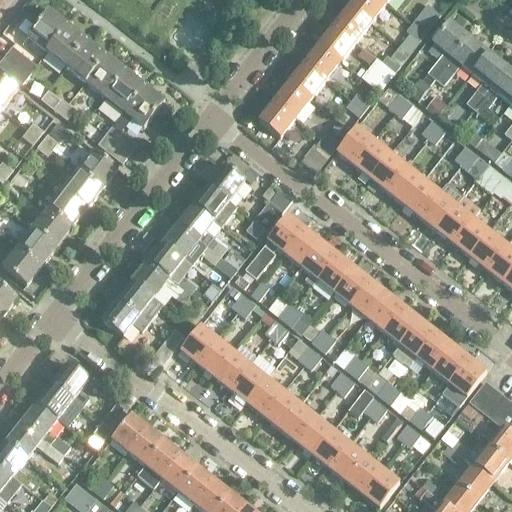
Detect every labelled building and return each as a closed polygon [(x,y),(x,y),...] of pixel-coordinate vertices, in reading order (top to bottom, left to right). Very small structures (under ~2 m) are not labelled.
[(385,9),(373,0),(355,0),(348,10),(370,28),(385,9)] [(373,0),(385,9),(391,0),(373,0)] [(411,28),(424,38),(439,20),(426,9),(411,28)] [(370,28),(348,10),(333,30),(355,47),(370,28)] [(67,30),(47,14),(26,41),(46,56),(67,30)] [(435,85),(468,42),(449,27),(432,48),(444,57),(427,78),(435,85)] [(419,45),(424,38),(411,28),(406,34),(409,37),(419,45)] [(67,30),(46,57),(65,72),(86,45),(67,30)] [(355,47),(333,30),(318,49),(339,66),(355,47)] [(399,50),(409,58),(419,45),(409,37),(399,50)] [(471,79),(488,58),(468,42),(435,85),(443,91),(460,70),(471,79)] [(84,86),(105,60),(86,45),(65,72),(84,86)] [(318,49),(303,68),(324,85),(339,66),(318,49)] [(399,71),(409,58),(399,50),(389,63),(399,71)] [(3,61),(28,80),(35,71),(10,51),(3,61)] [(473,115),(506,73),(488,58),(471,79),(482,88),(465,109),(473,115)] [(104,102),(125,75),(105,60),(84,86),(104,102)] [(0,72),(21,89),(28,80),(3,61),(0,64),(0,72)] [(380,67),(393,77),(399,71),(389,63),(386,61),(380,67)] [(388,84),(393,77),(380,67),(375,74),(388,84)] [(303,68),(287,87),(309,104),(324,85),(303,68)] [(509,109),(511,105),(511,77),(506,73),(473,115),(481,121),(498,100),(509,109)] [(123,117),(144,90),(125,75),(104,102),(123,117)] [(369,90),(378,97),(384,89),(367,76),(362,84),(369,90)] [(426,78),(421,85),(429,91),(434,85),(426,78)] [(16,95),(0,82),(0,114),(0,115),(16,95)] [(407,100),(417,108),(430,92),(429,91),(421,85),(420,83),(407,100)] [(287,87),(272,106),(294,123),(309,104),(287,87)] [(162,121),(169,111),(164,107),(164,106),(144,90),(123,117),(113,131),(112,130),(105,139),(128,158),(136,149),(120,137),(131,123),(143,133),(156,117),(162,121)] [(372,105),(378,97),(369,90),(363,98),(372,105)] [(389,111),(398,99),(388,91),(378,103),(389,111)] [(47,95),(40,104),(52,114),(60,104),(47,95)] [(350,105),(364,115),(369,109),(356,99),(350,105)] [(394,118),(404,105),(398,99),(389,111),(387,112),(394,118)] [(59,119),(67,108),(61,103),(60,104),(52,114),(59,119)] [(358,122),(364,115),(350,105),(345,112),(358,122)] [(404,105),(394,118),(401,123),(401,122),(411,110),(404,105)] [(511,146),(511,145),(511,105),(509,109),(511,111),(511,128),(503,139),(511,146)] [(294,123),(272,106),(257,126),(278,143),(294,123)] [(67,108),(59,119),(66,124),(74,113),(67,108)] [(422,118),(411,110),(401,122),(412,131),(422,118)] [(427,144),(438,131),(431,126),(421,139),(427,144)] [(26,134),(37,142),(42,135),(32,127),(26,134)] [(438,131),(427,144),(434,149),(444,136),(438,131)] [(373,146),(355,132),(335,158),(352,171),(373,146)] [(32,149),(37,142),(26,134),(21,140),(32,149)] [(320,143),(333,154),(339,147),(326,136),(320,143)] [(41,145),(52,153),(57,147),(46,138),(41,145)] [(121,168),(128,158),(105,139),(97,149),(121,168)] [(328,161),(333,154),(320,143),(314,151),(328,161)] [(46,160),(52,153),(41,145),(36,152),(46,160)] [(373,146),(352,171),(369,184),(389,159),(373,146)] [(460,170),(471,157),(464,152),(454,165),(460,170)] [(117,174),(93,155),(77,175),(101,194),(117,174)] [(471,157),(460,170),(467,175),(477,162),(471,157)] [(405,172),(389,159),(369,184),(385,197),(405,172)] [(0,167),(0,175),(7,181),(12,174),(2,166),(0,167)] [(207,190),(228,207),(244,187),(222,170),(207,190)] [(405,172),(385,197),(402,210),(422,185),(405,172)] [(62,194),(86,212),(101,194),(77,175),(62,194)] [(11,184),(21,192),(27,185),(16,177),(11,184)] [(493,196),(504,183),(497,178),(487,191),(493,196)] [(504,183),(493,196),(500,201),(510,188),(504,183)] [(16,199),(21,192),(11,184),(6,190),(16,199)] [(438,198),(422,185),(402,210),(418,223),(438,198)] [(191,210),(213,226),(228,207),(207,190),(191,210)] [(47,213),(71,232),(86,212),(62,194),(47,213)] [(438,198),(418,223),(434,236),(454,211),(438,198)] [(451,249),(471,224),(479,213),(463,200),(454,211),(434,236),(451,249)] [(252,226),(266,236),(268,238),(284,217),(268,205),(252,226)] [(198,245),(213,226),(191,210),(177,228),(198,245)] [(32,232),(56,251),(71,232),(47,213),(32,232)] [(287,220),(267,246),(284,259),(304,234),(287,220)] [(487,237),(471,224),(451,249),(467,262),(487,237)] [(259,245),(266,236),(252,226),(245,234),(255,242),(259,245)] [(198,245),(177,228),(162,247),(183,264),(198,245)] [(41,270),(56,251),(32,232),(17,251),(41,270)] [(304,234),(284,259),(300,272),(320,247),(304,234)] [(487,237),(467,262),(484,275),(504,250),(487,237)] [(420,262),(432,251),(420,238),(408,249),(420,262)] [(207,252),(220,262),(226,255),(212,244),(207,252)] [(190,301),(196,293),(182,282),(191,271),(183,264),(162,247),(146,267),(190,301)] [(313,290),(317,285),(337,260),(320,247),(300,272),(309,279),(305,284),(313,290)] [(511,256),(504,250),(484,275),(500,288),(511,273),(511,256)] [(41,270),(17,251),(2,271),(25,290),(41,270)] [(214,271),(220,262),(207,252),(200,261),(214,271)] [(353,273),(337,260),(317,285),(333,298),(353,273)] [(206,314),(190,301),(146,267),(131,286),(162,310),(170,299),(191,317),(183,327),(190,333),(206,314)] [(369,286),(353,273),(333,298),(349,311),(369,286)] [(511,273),(500,288),(511,297),(511,273)] [(251,300),(261,287),(254,282),(244,295),(251,300)] [(147,330),(162,310),(131,286),(116,305),(147,330)] [(369,286),(349,311),(366,324),(386,299),(369,286)] [(261,287),(251,300),(258,306),(268,293),(261,287)] [(0,322),(0,323),(16,303),(0,291),(0,322)] [(220,303),(231,312),(241,299),(230,291),(220,303)] [(277,321),(287,308),(268,293),(258,306),(277,321)] [(238,317),(248,304),(241,299),(231,312),(238,317)] [(402,312),(386,299),(366,324),(382,337),(402,312)] [(248,304),(238,317),(245,322),(255,310),(248,304)] [(142,337),(147,330),(116,305),(101,325),(123,342),(132,329),(142,337)] [(284,326),(294,313),(287,308),(277,321),(284,326)] [(402,312),(382,337),(399,350),(419,325),(402,312)] [(294,313),(284,326),(291,332),(299,321),(301,319),(294,313)] [(302,338),(309,328),(299,321),(291,332),(301,339),(302,338)] [(271,343),(281,330),(274,325),(264,338),(271,343)] [(409,370),(415,363),(435,337),(419,325),(399,350),(393,357),(409,370)] [(309,328),(302,338),(312,345),(320,336),(309,328)] [(281,330),(271,343),(278,348),(288,336),(281,330)] [(216,344),(199,331),(179,356),(197,369),(216,344)] [(166,345),(176,352),(184,341),(175,334),(166,345)] [(318,352),(328,339),(321,334),(320,336),(312,345),(311,347),(318,352)] [(435,337),(415,363),(432,376),(451,350),(435,337)] [(328,339),(318,352),(325,357),(335,345),(328,339)] [(216,344),(197,369),(213,382),(233,357),(216,344)] [(161,371),(176,352),(166,345),(152,363),(161,371)] [(451,350),(432,376),(448,388),(468,363),(451,350)] [(305,369),(314,356),(308,351),(298,363),(305,369)] [(334,365),(344,373),(354,360),(354,359),(345,351),(334,365)] [(314,356),(305,369),(311,374),(321,361),(314,356)] [(249,370),(233,357),(213,382),(229,395),(249,370)] [(350,378),(360,365),(354,360),(344,373),(350,378)] [(468,363),(448,388),(465,402),(485,377),(468,363)] [(360,365),(350,378),(357,384),(367,371),(360,365)] [(66,369),(51,389),(82,413),(89,403),(80,396),(88,386),(66,369)] [(249,370),(229,395),(246,408),(266,383),(249,370)] [(367,391),(377,378),(367,371),(357,384),(367,391)] [(338,395),(347,382),(341,377),(331,389),(338,395)] [(377,378),(367,391),(377,399),(387,386),(377,378)] [(347,382),(338,395),(344,400),(354,387),(347,382)] [(282,396),(266,383),(246,408),(262,421),(282,396)] [(384,404),(393,391),(387,386),(377,399),(384,404)] [(479,414),(494,394),(485,387),(470,407),(479,414)] [(82,413),(51,389),(36,408),(57,425),(67,432),(82,413)] [(393,391),(384,404),(390,409),(397,400),(400,397),(393,391)] [(488,421),(503,401),(494,394),(479,414),(480,415),(488,421)] [(126,395),(116,408),(126,415),(136,403),(126,395)] [(352,409),(363,417),(364,416),(374,403),(363,395),(352,409)] [(282,396),(262,421),(279,434),(299,409),(282,396)] [(400,417),(407,408),(397,400),(390,409),(400,417)] [(497,428),(511,408),(511,407),(503,401),(488,421),(492,424),(497,428)] [(371,421),(381,408),(374,403),(364,416),(371,421)] [(451,419),(460,426),(468,416),(452,403),(435,423),(442,430),(451,419)] [(21,427),(42,443),(57,425),(36,408),(21,427)] [(100,427),(110,435),(126,415),(116,408),(100,427)] [(381,408),(371,421),(378,427),(388,414),(381,408)] [(407,408),(400,417),(410,425),(417,416),(407,408)] [(506,435),(511,427),(511,408),(497,428),(502,432),(502,431),(506,435)] [(299,409),(279,434),(295,447),(315,422),(299,409)] [(417,430),(426,417),(420,412),(417,416),(410,425),(417,430)] [(492,424),(488,421),(480,415),(474,421),(486,431),(492,424)] [(426,417),(417,430),(423,436),(433,423),(426,417)] [(130,419),(111,444),(128,457),(148,432),(130,419)] [(332,435),(315,422),(295,447),(312,460),(332,435)] [(402,429),(395,424),(381,442),(388,447),(402,429)] [(6,446),(27,463),(36,451),(58,468),(64,460),(50,450),(42,443),(21,427),(6,446)] [(103,444),(110,435),(100,427),(93,436),(103,444)] [(404,447),(414,434),(407,429),(397,441),(404,447)] [(511,439),(508,437),(506,435),(502,431),(502,432),(487,450),(508,466),(511,461),(511,439)] [(164,445),(148,432),(128,457),(144,470),(164,445)] [(414,434),(404,447),(411,452),(421,439),(414,434)] [(332,435),(312,460),(328,473),(348,447),(332,435)] [(87,446),(96,453),(100,448),(91,441),(87,446)] [(50,450),(64,460),(70,453),(56,442),(50,450)] [(180,458),(164,445),(144,470),(161,483),(180,458)] [(452,453),(464,462),(469,455),(458,445),(452,453)] [(40,503),(46,496),(18,474),(27,463),(6,446),(0,453),(0,472),(12,482),(20,488),(34,499),(40,503)] [(364,460),(348,447),(328,473),(345,486),(364,460)] [(464,462),(452,453),(447,449),(441,457),(457,470),(464,462)] [(487,450),(472,469),(493,485),(508,466),(487,450)] [(197,471),(180,458),(161,483),(177,496),(197,471)] [(364,460),(345,486),(361,499),(381,473),(364,460)] [(472,469),(457,488),(478,504),(493,485),(472,469)] [(194,509),(213,484),(197,471),(177,496),(194,509)] [(0,496),(12,482),(0,472),(0,496)] [(378,511),(398,487),(381,473),(361,499),(378,511)] [(96,497),(106,485),(99,479),(89,492),(96,497)] [(426,483),(421,490),(433,499),(438,493),(426,483)] [(213,484),(194,509),(197,511),(217,511),(229,497),(213,484)] [(106,485),(96,497),(103,503),(113,490),(106,485)] [(87,511),(95,503),(75,487),(64,502),(76,511),(87,511)] [(34,499),(20,488),(14,496),(28,507),(34,499)] [(472,511),(478,504),(457,488),(443,507),(448,511),(472,511)] [(448,511),(443,507),(433,499),(421,490),(414,498),(432,511),(448,511)] [(119,495),(109,507),(112,510),(123,498),(119,495)] [(46,497),(41,504),(49,511),(55,503),(46,497)] [(229,497),(217,511),(244,511),(246,510),(229,497)] [(99,511),(103,509),(95,503),(87,511),(99,511)]
